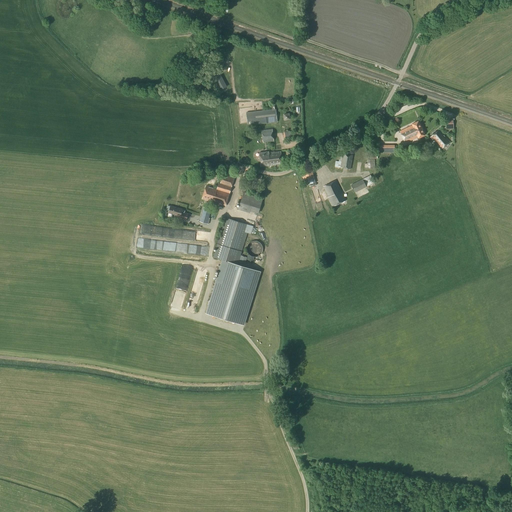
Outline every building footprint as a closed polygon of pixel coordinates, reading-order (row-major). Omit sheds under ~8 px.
[(219,91),(227,87),(219,72),(210,77),(219,91)] [(247,126),(277,122),(275,109),(246,112),(247,126)] [(446,119),(447,128),(454,127),(453,118),(446,119)] [(418,138),(425,135),(418,121),(412,124),(412,125),(400,131),(405,143),(418,137),(418,138)] [(263,142),(274,141),(272,129),(261,130),(263,142)] [(442,148),(449,142),(439,130),(432,136),(442,148)] [(274,153),(274,151),(259,152),(261,167),(275,165),(282,164),(281,152),(274,153)] [(353,155),(342,153),(342,155),(341,155),(340,157),(339,157),(338,162),(335,161),(335,167),(350,169),(353,155)] [(315,183),(310,166),(300,170),(303,182),(307,181),(308,185),(315,183)] [(260,182),(262,176),(244,171),(243,176),(253,179),(253,180),(260,182)] [(230,194),(234,178),(223,175),(220,184),(219,183),(217,189),(206,186),(202,199),(226,206),(230,194)] [(355,193),(374,183),(370,175),(351,185),(355,193)] [(332,207),(345,200),(336,180),(323,187),(329,197),(328,197),(332,207)] [(252,191),(254,184),(245,181),(243,188),(252,191)] [(364,191),(363,190),(357,192),(359,197),(370,192),(368,189),(364,191)] [(258,214),(263,198),(243,191),(238,209),(250,213),(250,211),(258,214)] [(180,216),(182,209),(170,206),(169,213),(180,216)] [(208,225),(210,218),(209,218),(211,209),(203,207),(199,223),(208,225)] [(251,234),(253,226),(225,218),(213,257),(221,260),(205,314),(244,325),(261,271),(238,265),(239,262),(241,256),(247,233),(251,234)] [(247,257),(241,256),(239,262),(245,264),(247,257)]
